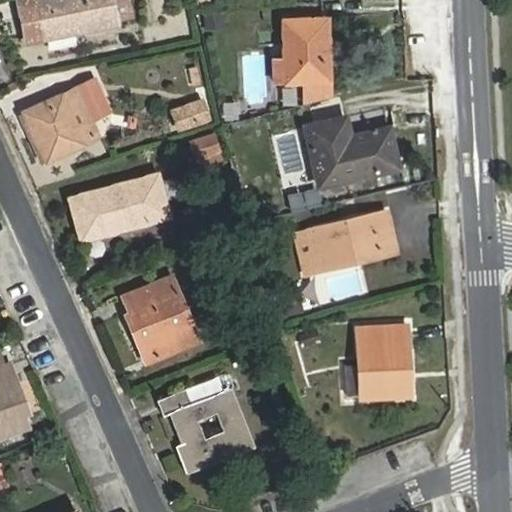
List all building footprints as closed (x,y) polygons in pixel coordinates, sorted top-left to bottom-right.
[(24,0),(17,1),(24,37),(49,32),(48,27),(65,23),(67,34),(118,24),(117,21),(131,18),(127,0),(24,0)] [(224,14),(204,15),(204,28),(224,27),(224,14)] [(284,21),(285,56),(286,81),(305,80),(306,104),(331,98),(329,56),(323,56),(323,42),(329,42),(328,19),(284,21)] [(24,110),(46,160),(82,144),(82,142),(99,135),(78,89),(61,96),(60,94),(24,110)] [(203,99),(173,108),(179,128),(209,119),(203,99)] [(334,120),(306,126),(319,186),(399,169),(391,129),(338,140),(334,120)] [(195,162),(223,154),(216,131),(188,139),(195,162)] [(170,216),(158,173),(70,197),(82,240),(170,216)] [(355,253),(367,250),(369,255),(395,248),(386,211),(296,233),(306,272),(321,269),(321,272),(358,263),(355,253)] [(282,259),(264,264),(269,283),(287,278),(282,259)] [(173,276),(123,297),(130,313),(126,314),(146,362),(199,340),(173,276)] [(295,285),(276,290),(284,319),(303,313),(295,285)] [(408,326),(357,329),(361,398),(411,395),(408,326)] [(0,436),(29,425),(20,402),(25,400),(10,363),(7,364),(0,367),(0,436)] [(221,374),(158,399),(163,414),(171,411),(183,442),(176,445),(186,470),(252,444),(230,388),(235,386),(231,373),(221,374)] [(3,461),(0,461),(0,490),(12,487),(3,461)]
